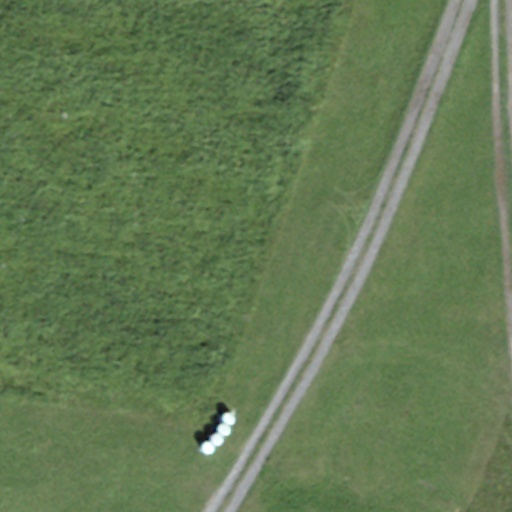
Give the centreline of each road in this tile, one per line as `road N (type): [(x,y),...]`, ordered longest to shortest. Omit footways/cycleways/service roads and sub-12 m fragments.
road 1 (track): [(219,511),(363,249),(463,0)]
road 2 (track): [(511,133),(502,0)]
